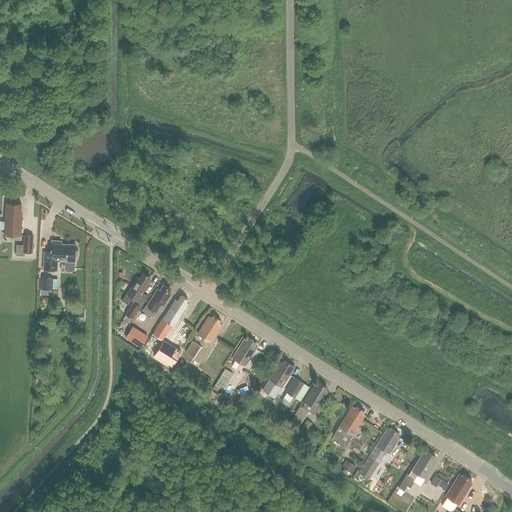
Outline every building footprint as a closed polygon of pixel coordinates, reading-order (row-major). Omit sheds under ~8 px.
[(22,235),(23,216),(22,216),(22,203),(7,203),(6,234),(22,235)] [(34,235),(24,235),(24,245),(23,253),(25,253),(33,253),(34,235)] [(74,268),(75,246),(61,244),(61,241),(52,240),(51,252),(45,252),(44,270),(57,270),(58,260),(65,261),(64,268),(66,270),(72,270),(74,268)] [(25,253),(23,253),(24,245),(16,245),(16,255),(25,256),(25,253)] [(137,277),(122,301),(127,305),(130,301),(133,302),(125,314),(126,315),(123,320),(129,323),(132,319),(133,319),(139,310),(140,307),(136,304),(143,294),(151,282),(149,280),(150,278),(143,273),(140,278),(137,277)] [(53,278),(41,278),(40,289),(51,289),(53,289),(53,278)] [(164,305),(171,293),(169,292),(171,289),(164,285),(160,290),(158,289),(144,311),(153,317),(162,304),(164,305)] [(153,334),(163,340),(172,325),(174,326),(188,304),(186,303),(188,300),(181,295),(177,301),(175,299),(153,334)] [(78,313),(72,313),(72,312),(70,312),(70,323),(78,323),(78,313)] [(197,334),(210,343),(222,325),(219,323),(221,321),(213,315),(211,318),(209,317),(197,334)] [(141,348),(145,342),(148,337),(132,327),(125,338),(141,348)] [(245,367),(258,347),(255,345),(257,342),(249,338),(247,340),(244,339),(232,358),(245,367)] [(164,340),(154,356),(171,366),(181,351),(164,340)] [(193,341),(185,353),(194,359),(202,347),(193,341)] [(292,366),(285,361),(283,364),(280,362),(260,395),(272,403),(293,370),(291,368),(292,366)] [(224,369),(215,385),(224,391),(234,375),(224,369)] [(294,382),(290,388),(287,392),(295,398),(304,384),(296,379),(294,382)] [(315,384),(304,402),(317,410),(328,392),(325,390),(327,388),(320,383),(318,385),(315,384)] [(304,384),(295,398),(301,402),(310,388),(304,384)] [(345,447),(353,435),(365,415),(363,414),(364,411),(357,407),(356,408),(353,406),(332,439),(345,447)] [(299,427),(308,412),(300,407),(291,421),(299,427)] [(305,436),(313,424),(307,420),(299,432),(292,427),(288,432),(300,440),(304,435),(305,436)] [(388,428),(377,446),(387,452),(389,454),(400,438),(397,436),(399,433),(392,429),(391,430),(388,428)] [(376,445),(369,456),(380,462),(387,452),(377,446),(376,445)] [(407,474),(401,483),(407,486),(410,488),(414,482),(413,482),(418,474),(425,479),(436,461),(434,459),(435,457),(428,452),(426,454),(423,452),(409,475),(407,474)] [(369,456),(358,473),(369,480),(380,462),(369,456)] [(355,467),(346,461),(341,468),(351,474),(355,467)] [(368,488),(374,491),(382,475),(376,472),(368,488)] [(445,496),(448,498),(458,505),(472,484),(469,482),(471,479),(463,474),(462,476),(459,474),(445,496)] [(436,476),(431,484),(437,488),(438,486),(441,480),(442,479),(436,476)] [(447,484),(441,480),(438,486),(444,489),(447,484)] [(400,489),(403,491),(404,491),(407,486),(401,483),(398,488),(400,489)]
